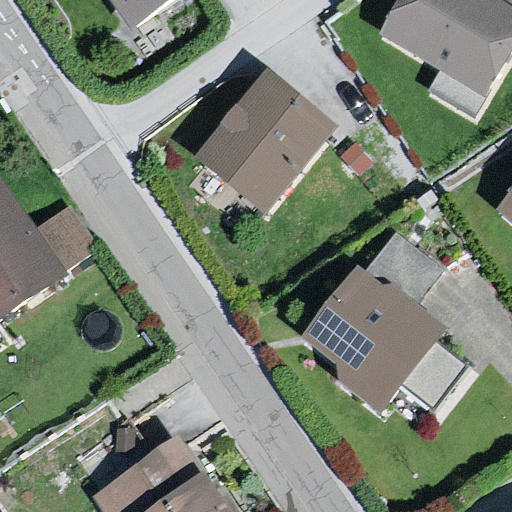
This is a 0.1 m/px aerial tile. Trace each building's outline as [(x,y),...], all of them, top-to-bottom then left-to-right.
[(113,0),(135,32),(181,0),(113,0)] [(488,97),(511,53),(511,6),(501,0),(406,0),(384,39),(488,97)] [(203,163),(271,215),(337,130),(269,77),(203,163)] [(36,233),(4,186),(0,188),(0,324),(68,279),(64,274),(36,233)] [(511,199),(499,215),(511,225),(511,199)] [(73,208),(36,233),(64,274),(95,253),(91,248),(96,241),(73,208)] [(398,236),(367,276),(385,290),(395,288),(420,307),(446,273),(398,236)] [(342,386),(384,419),(452,332),(420,307),(395,288),(385,290),(367,276),(361,272),(306,344),(339,370),(342,386)] [(96,500),(103,511),(234,511),(228,502),(224,501),(182,442),(96,500)]
